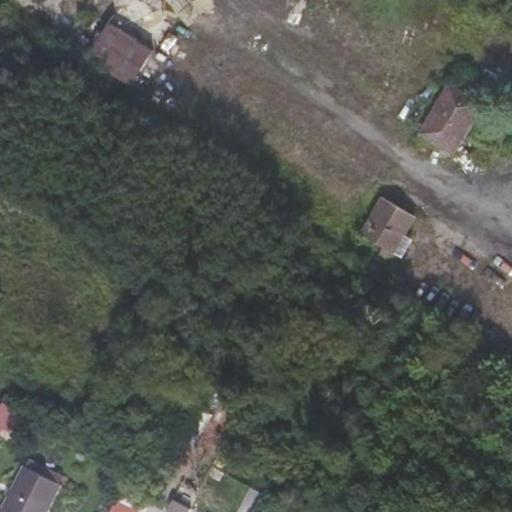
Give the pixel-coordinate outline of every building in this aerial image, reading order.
[(134,83),(153,51),(109,25),(114,16),(98,7),(94,15),(67,0),(11,0),(8,6),(134,83)] [(95,0),(67,0),(94,15),(98,7),(101,3),(95,0)] [(109,25),(153,51),(156,54),(171,30),(123,1),(114,16),(109,25)] [(418,142),(449,160),(481,105),(451,87),(418,142)] [(445,166),(449,160),(418,142),(414,148),(445,166)] [(365,231),(395,249),(404,234),(413,219),(383,200),(365,231)] [(404,234),(395,249),(404,256),(413,240),(404,234)] [(0,399),(0,436),(18,415),(0,399)] [(26,465),(5,507),(12,511),(49,511),(63,484),(26,465)] [(132,511),(115,503),(110,511),(132,511)]
